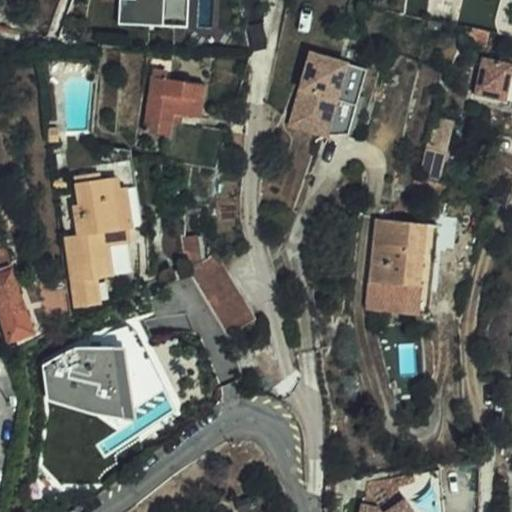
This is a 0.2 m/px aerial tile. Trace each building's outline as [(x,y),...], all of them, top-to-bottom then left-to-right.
[(119,0),(117,25),(187,29),(188,0),(119,0)] [(358,97),(366,70),(311,53),(290,118),(326,129),(347,135),(355,107),(358,97)] [(511,74),(511,65),(482,58),(473,94),(506,101),(511,74)] [(176,117),(205,121),(211,86),(153,78),(146,133),(174,137),(176,117)] [(326,129),(290,118),(288,125),(324,136),(326,129)] [(60,142),(57,127),(48,128),(50,143),(60,142)] [(437,177),(447,132),(433,128),(422,173),(437,177)] [(93,282),(107,280),(104,249),(102,234),(128,232),(124,191),(116,192),(115,180),(95,182),(94,174),(76,176),(80,217),(76,217),(79,237),(67,239),(75,309),(96,307),(93,282)] [(445,186),(417,176),(414,188),(445,200),(448,187),(445,186)] [(141,230),(135,177),(115,180),(116,192),(124,191),(128,232),(141,230)] [(65,178),(52,180),(54,191),(66,189),(65,178)] [(377,224),(367,314),(416,317),(426,230),(377,224)] [(115,301),(138,288),(138,251),(146,251),(146,240),(142,240),(141,230),(128,232),(130,247),(112,249),(115,301)] [(428,318),(437,231),(426,230),(416,317),(428,318)] [(128,232),(102,234),(104,249),(112,249),(130,247),(128,232)] [(182,239),(186,271),(199,266),(194,237),(182,239)] [(199,266),(186,271),(207,307),(234,290),(216,259),(199,266)] [(5,275),(0,276),(0,313),(0,314),(9,342),(33,334),(14,273),(5,275)] [(227,341),(245,332),(255,326),(234,290),(207,307),(227,341)] [(73,344),(42,364),(47,400),(133,417),(124,348),(73,344)] [(363,511),(447,511),(446,501),(410,504),(407,501),(393,511),(382,511),(364,511),(363,511)]
